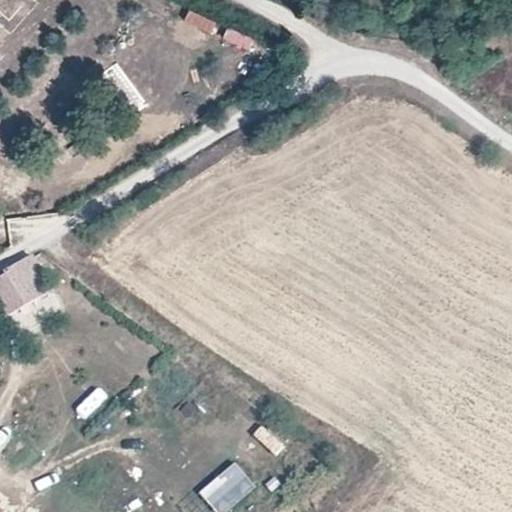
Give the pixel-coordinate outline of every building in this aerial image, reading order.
[(188,8),(184,22),(211,30),(216,16),(188,8)] [(229,24),(223,37),(250,48),(256,35),(229,24)] [(49,277),(34,254),(6,271),(20,295),(49,277)] [(73,434),(92,413),(82,404),(63,425),(73,434)] [(265,425),(255,436),(278,455),(287,444),(265,425)] [(182,503),(188,511),(226,511),(259,490),(241,463),(182,503)]
